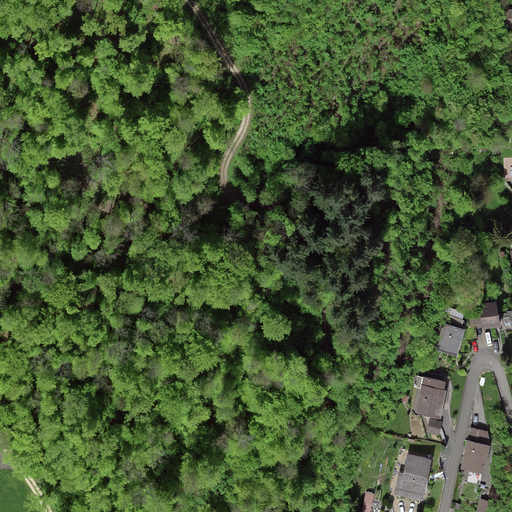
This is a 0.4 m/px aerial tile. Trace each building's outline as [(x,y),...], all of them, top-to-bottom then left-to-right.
[(511,9),(500,11),(503,26),(511,24),(511,9)] [(497,301),(480,304),(482,317),(484,327),(484,329),(501,327),(497,301)] [(465,312),(446,306),(444,313),(448,315),(462,319),(465,312)] [(442,336),(437,350),(457,356),(465,330),(461,329),(464,320),(462,319),(448,315),(444,327),(443,326),(440,336),(442,336)] [(484,327),(482,317),(469,319),(471,329),(484,327)] [(422,384),(416,414),(441,419),(447,390),(445,390),(446,382),(424,377),(422,385),(422,384)] [(409,396),(402,394),(400,401),(407,403),(409,396)] [(430,419),(427,433),(440,435),(442,421),(430,419)] [(470,427),(468,440),(491,446),(488,431),(470,427)] [(467,440),(460,469),(484,475),(491,446),(468,440),(467,440)] [(399,472),(394,494),(424,501),(432,459),(407,454),(403,473),(399,472)] [(366,492),(362,511),(370,511),(374,494),(366,492)] [(485,511),(490,501),(481,499),(477,511),(479,511),(485,511)]
